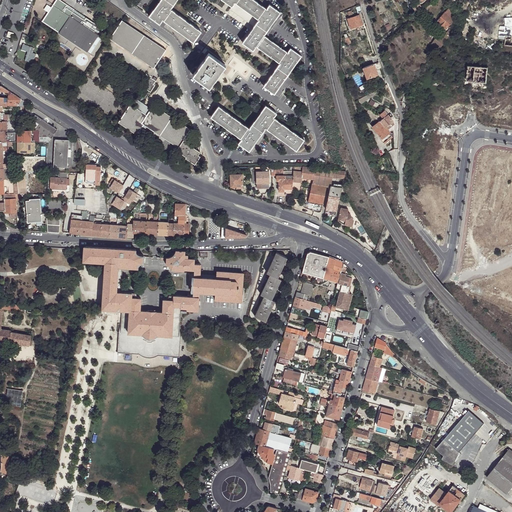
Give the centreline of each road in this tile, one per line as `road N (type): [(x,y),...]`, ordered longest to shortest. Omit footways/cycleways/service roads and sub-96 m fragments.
road 1 (residential): [(0,234),(193,243),(262,242),(287,231)]
road 2 (residential): [(239,473),(304,237)]
road 3 (secondary): [(208,190),(122,146),(0,62)]
road 4 (secondary): [(0,75),(150,179),(204,201)]
road 5 (residential): [(241,159),(318,152),(306,46),(292,0)]
road 6 (residential): [(380,320),(319,511)]
road 7 (residential): [(448,271),(467,141),(478,132),(511,138)]
road 8 (residential): [(120,0),(172,41),(203,132)]
road 9 (residential): [(448,271),(402,204),(400,151)]
road 10 (secondary): [(511,414),(415,322)]
